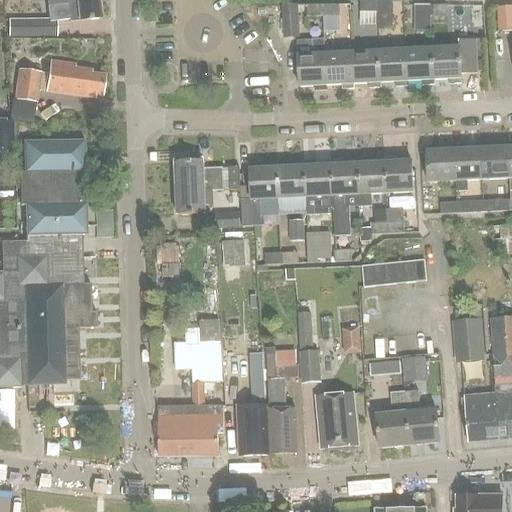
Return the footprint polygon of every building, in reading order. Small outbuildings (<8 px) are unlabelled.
[(98,0),(46,0),(48,8),(68,6),(70,24),(100,20),(98,0)] [(361,4),(361,15),(378,15),(377,4),(361,4)] [(393,4),(377,4),(378,15),(393,15),(393,4)] [(283,9),(285,41),(300,40),(298,8),(283,9)] [(324,19),(324,8),(307,8),(307,19),(324,19)] [(340,8),(324,8),(324,19),(340,19),(340,8)] [(414,8),(414,19),(431,19),(431,8),(414,8)] [(431,8),(431,19),(448,19),(448,8),(431,8)] [(499,10),(500,34),(511,33),(511,18),(511,9),(499,10)] [(8,38),(57,37),(57,20),(8,21),(8,38)] [(327,87),(325,56),(324,56),(323,43),(312,44),(313,56),(298,57),(299,89),(315,88),(315,93),(327,92),(327,87)] [(461,80),(461,77),(479,77),(479,75),(485,75),(485,43),(459,43),(459,49),(432,50),(434,82),(449,81),(449,86),(461,85),(461,80)] [(434,86),(434,82),(432,50),(406,51),(407,83),(408,83),(422,82),(422,87),(434,86)] [(408,88),(408,83),(407,83),(406,51),(379,53),(380,84),(381,84),(395,84),(396,88),(408,88)] [(381,89),(381,84),(380,84),(379,53),(352,54),(353,86),(354,86),(368,85),(369,90),(381,89)] [(354,91),(354,86),(353,86),(352,54),(325,56),(327,87),(342,86),(342,91),(354,91)] [(50,63),(48,76),(19,71),(15,101),(37,104),(38,92),(95,100),(96,95),(102,96),(104,79),(91,77),(92,72),(75,70),(75,67),(50,63)] [(0,153),(10,153),(9,120),(0,120),(0,153)] [(0,389),(20,389),(20,387),(63,386),(63,382),(78,382),(77,330),(96,330),(95,314),(90,314),(89,286),(75,286),(74,237),(86,237),(86,204),(82,204),(81,175),(85,175),(84,142),(23,143),(25,243),(1,244),(2,274),(0,273),(0,389)] [(507,148),(492,149),(492,144),(480,145),(480,150),(482,181),(508,180),(507,148)] [(480,150),(465,150),(465,146),(453,146),(455,183),(455,193),(466,193),(466,182),(482,181),(480,150)] [(426,153),(427,184),(455,183),(453,151),(439,152),(438,147),(426,148),(426,153)] [(383,164),(385,195),(413,194),(411,162),(396,163),(395,158),(383,159),(383,164)] [(385,195),(383,164),(369,164),(368,159),(356,160),(357,165),(358,196),(359,208),(370,208),(369,196),(385,195)] [(334,238),(350,237),(348,207),(343,207),(342,197),(358,196),(357,165),(342,166),(342,161),(330,162),(330,166),(332,209),(334,238)] [(175,163),(177,217),(205,216),(204,193),(223,192),(223,170),(203,171),(203,162),(175,163)] [(315,167),(315,162),(303,163),(303,168),(304,168),(305,199),(307,199),(307,216),(320,216),(320,210),(332,209),(330,166),(315,167)] [(304,168),(303,168),(288,168),(288,164),(276,164),(276,169),(277,169),(278,201),(305,199),(304,168)] [(277,169),(276,169),(262,170),(261,165),(249,166),(249,170),(251,201),(242,202),(243,229),(265,228),(265,218),(278,217),(278,201),(277,169)] [(229,192),(240,191),(239,169),(228,169),(229,192)] [(0,200),(8,200),(8,189),(0,188),(0,200)] [(509,202),(493,203),(493,214),(510,214),(509,202)] [(457,217),(456,204),(440,205),(440,217),(457,217)] [(456,204),(457,217),(473,216),(473,204),(456,204)] [(386,226),(402,225),(401,211),(386,212),(386,226)] [(215,231),(240,230),(239,215),(215,216),(215,231)] [(302,223),(291,224),(292,244),(303,244),(302,223)] [(387,236),(402,236),(402,225),(386,226),(387,236)] [(371,237),(387,236),(386,226),(370,227),(370,229),(371,237)] [(371,243),(371,237),(370,229),(359,230),(360,243),(371,243)] [(330,234),(307,235),(308,264),(318,264),(318,260),(331,260),(330,234)] [(246,267),(245,242),(223,243),(224,268),(246,267)] [(176,244),(160,245),(161,266),(162,266),(177,265),(176,244)] [(334,252),(334,263),(350,262),(349,251),(334,252)] [(265,266),(280,266),(280,254),(265,255),(265,266)] [(280,266),(296,265),(296,254),(280,254),(280,266)] [(363,289),(425,282),(423,261),(361,268),(363,289)] [(177,265),(162,266),(163,280),(179,279),(179,265),(177,265)] [(311,314),(296,315),(298,354),(312,353),(311,314)] [(511,377),(511,318),(490,320),(492,357),(494,388),(493,388),(494,396),(496,440),(511,438),(511,385),(508,386),(508,378),(511,377)] [(179,344),(174,345),(176,372),(191,372),(191,384),(203,384),(223,383),(220,321),(200,322),(200,327),(185,328),(186,344),(179,344)] [(453,323),(457,364),(486,362),(482,321),(453,323)] [(359,330),(342,331),(344,355),(361,354),(359,330)] [(227,379),(244,379),(244,335),(227,335),(227,379)] [(294,353),(275,354),(274,350),(266,350),(268,381),(284,380),(297,379),(297,368),(295,368),(294,353)] [(318,354),(298,356),(301,388),(321,386),(318,354)] [(424,359),(402,361),(403,383),(425,382),(424,359)] [(383,376),(382,364),(370,365),(371,377),(383,376)] [(269,456),(296,455),(294,410),(285,410),(284,380),(268,381),(269,411),(268,411),(269,456)] [(158,458),(217,457),(217,436),(223,435),(222,408),(204,408),(203,384),(191,384),(192,408),(157,409),(158,458)] [(403,394),(408,447),(438,444),(435,411),(413,413),(412,405),(418,405),(417,392),(403,394)] [(0,410),(12,411),(12,394),(0,393),(0,410)] [(378,450),(408,447),(403,394),(389,395),(390,408),(396,407),(397,415),(375,417),(378,450)] [(320,450),(356,446),(351,395),(316,398),(320,450)] [(466,443),(496,440),(494,396),(463,398),(466,443)] [(238,458),(268,456),(266,407),(236,408),(238,458)] [(502,511),(502,498),(478,499),(478,498),(457,498),(457,511),(453,511),(502,511)]
